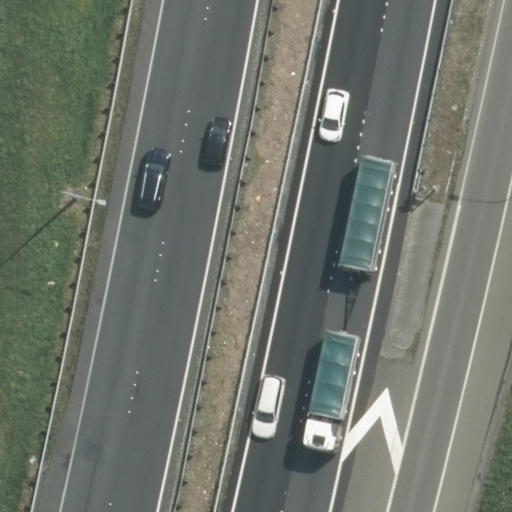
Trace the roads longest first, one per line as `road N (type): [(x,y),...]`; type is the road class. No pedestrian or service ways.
road 1 (motorway): [(385,0),(281,511)]
road 2 (motorway): [(107,511),(209,0)]
road 3 (motorway): [(511,79),(419,511)]
